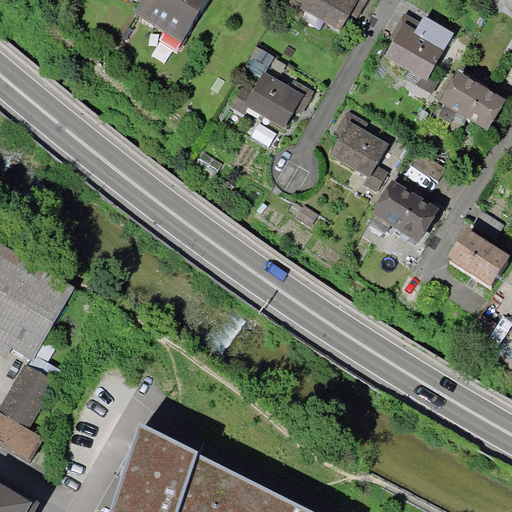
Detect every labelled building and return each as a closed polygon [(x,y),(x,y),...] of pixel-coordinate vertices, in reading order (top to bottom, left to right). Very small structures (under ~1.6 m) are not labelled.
[(140,0),(141,0),(134,12),(181,41),(205,0),(140,0)] [(300,7),(304,0),(289,0),(284,10),(302,19),(307,11),(300,7)] [(304,0),(300,7),(307,11),(341,30),(350,14),(357,18),(367,0),(304,0)] [(420,22),(405,13),(391,37),(394,39),(385,56),(421,77),(427,80),(429,75),(454,33),(424,16),(420,22)] [(290,86),(264,71),(253,90),(244,84),(231,107),(244,114),(249,107),(285,128),(294,111),(301,114),(314,91),(294,80),(290,86)] [(506,99),(458,71),(440,102),(487,130),(506,99)] [(440,81),(429,75),(427,80),(421,77),(416,85),(432,94),(440,81)] [(349,111),(334,134),(339,137),(350,120),(365,129),(369,123),(349,111)] [(365,129),(350,120),(339,137),(330,153),(368,176),(369,177),(377,165),(389,144),(365,129)] [(446,168),(421,153),(413,166),(438,181),(446,168)] [(388,172),(377,165),(369,177),(368,176),(363,184),(376,192),(388,172)] [(440,208),(393,179),(371,213),(419,242),(440,208)] [(319,214),(304,205),(296,217),(310,227),(319,214)] [(504,225),(482,210),(473,224),(495,238),(504,225)] [(509,255),(466,227),(447,257),(490,285),(509,255)] [(75,287),(0,242),(0,354),(6,358),(12,348),(31,360),(75,287)] [(26,364),(0,409),(0,412),(29,429),(56,382),(26,364)] [(29,429),(0,412),(0,444),(30,462),(44,437),(29,429)] [(198,451),(139,421),(109,511),(178,511),(198,453),(198,451)] [(314,511),(198,453),(178,511),(314,511)] [(0,511),(33,511),(40,502),(0,478),(0,511)]
